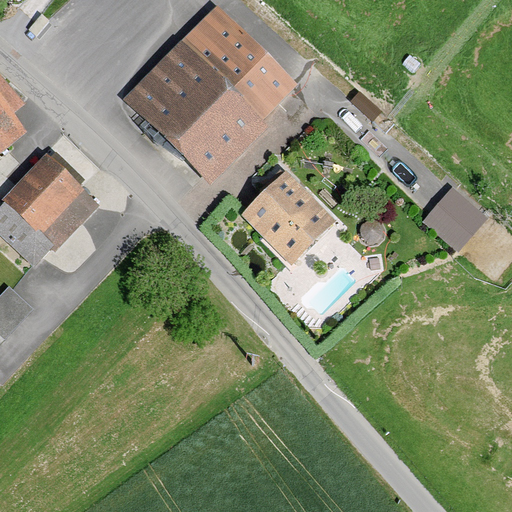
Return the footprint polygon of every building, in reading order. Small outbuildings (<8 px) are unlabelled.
[(217,5),(119,101),(206,189),(304,93),(217,5)] [(0,151),(30,128),(0,89),(0,151)] [(44,160),(0,210),(0,240),(40,275),(99,208),(44,160)] [(283,174),(238,218),(289,270),(333,226),(283,174)] [(488,220),(454,188),(422,221),(444,243),(456,254),(488,220)] [(0,292),(0,334),(6,340),(35,308),(8,284),(0,292)]
